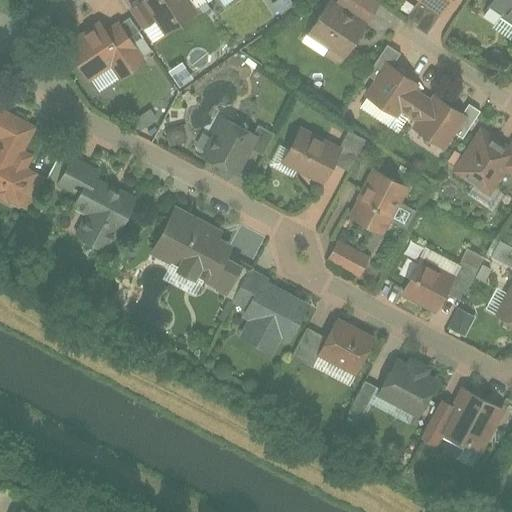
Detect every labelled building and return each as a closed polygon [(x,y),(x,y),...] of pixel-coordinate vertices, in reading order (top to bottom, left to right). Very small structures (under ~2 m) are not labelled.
[(141,0),(165,35),(198,14),(189,0),(141,0)] [(332,0),(329,0),(303,38),(341,64),(367,26),(382,3),(377,0),(340,0),(338,4),(332,0)] [(414,0),(438,16),(448,0),(414,0)] [(511,0),(490,0),(486,7),(511,24),(511,0)] [(105,18),(65,43),(89,81),(112,67),(120,80),(148,62),(121,21),(111,27),(105,18)] [(394,61),(399,51),(384,44),(379,53),(394,61)] [(446,150),(469,116),(434,93),(430,99),(418,91),(422,85),(388,63),(359,106),(392,128),(402,113),(417,123),(413,128),(446,150)] [(0,106),(0,195),(29,210),(43,175),(28,166),(35,154),(25,149),(37,125),(0,106)] [(148,109),(131,119),(137,128),(153,119),(148,109)] [(224,116),(201,161),(237,179),(259,134),(224,116)] [(301,124),(281,164),(323,186),(344,145),(301,124)] [(479,128),(452,172),(491,197),(507,172),(511,174),(511,140),(508,147),(479,128)] [(112,252),(138,199),(96,178),(100,170),(70,155),(56,182),(78,193),(71,207),(84,214),(75,233),(112,252)] [(374,170),(350,215),(386,234),(410,189),(374,170)] [(174,206),(150,255),(227,293),(242,263),(228,256),(233,244),(221,238),(225,231),(174,206)] [(372,257),(340,240),(329,261),(362,277),(372,257)] [(511,265),(511,249),(494,245),(490,258),(511,265)] [(400,296),(437,313),(454,276),(426,264),(420,277),(411,273),(400,296)] [(288,342),(308,302),(267,282),(269,277),(248,267),(231,302),(244,308),(240,316),(247,319),(239,336),(276,353),(282,339),(288,342)] [(511,325),(511,283),(495,317),(511,325)] [(454,306),(445,328),(463,336),(473,314),(454,306)] [(356,375),(375,337),(335,316),(325,336),(307,327),(293,355),(315,366),(319,357),(356,375)] [(375,398),(419,420),(439,380),(395,358),(375,398)] [(452,405),(440,399),(418,439),(436,449),(443,437),(481,458),(506,412),(462,387),(452,405)]
